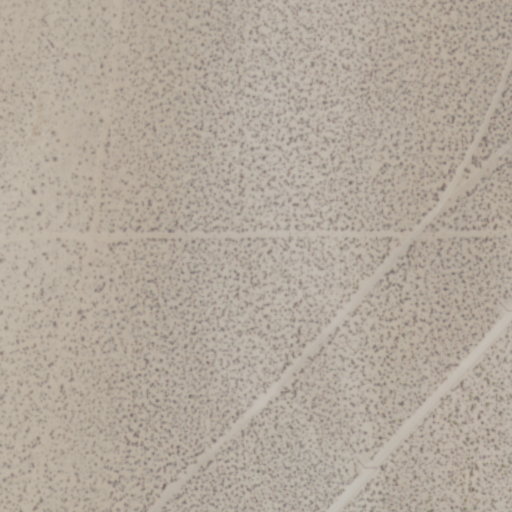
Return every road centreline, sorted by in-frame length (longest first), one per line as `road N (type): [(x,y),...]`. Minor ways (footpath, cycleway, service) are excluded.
road 1 (track): [(507,0),(460,168),(145,511)]
road 2 (track): [(131,0),(106,229),(35,511)]
road 3 (track): [(511,230),(0,229)]
road 4 (track): [(511,318),(336,511)]
